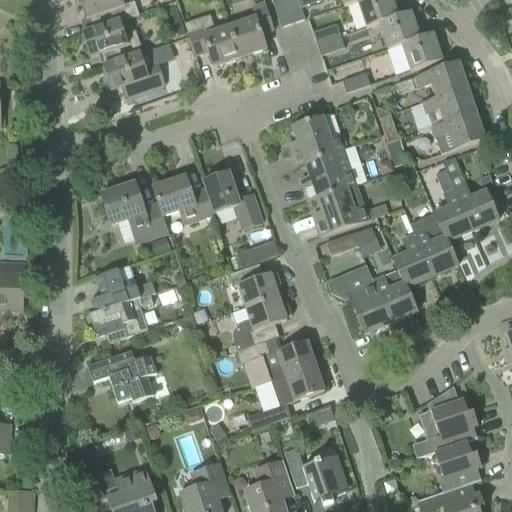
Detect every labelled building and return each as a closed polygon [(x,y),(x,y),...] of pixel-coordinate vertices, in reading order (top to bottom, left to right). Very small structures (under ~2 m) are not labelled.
[(121,23),(121,25),(139,19),(135,6),(125,9),(121,0),(78,0),(86,22),(88,22),(92,33),(108,28),(121,23)] [(285,0),(284,1),(293,27),(305,23),(301,11),(330,1),(330,0),(341,0),(344,9),(357,5),(356,5),(371,0),(285,0)] [(371,0),(356,5),(357,5),(365,32),(379,27),(378,26),(397,21),(397,20),(390,0),(371,0)] [(281,31),(293,27),(284,1),(272,5),(281,31)] [(255,21),(229,29),(240,62),(266,53),(261,38),(274,33),(264,5),(251,9),(255,21)] [(511,11),(500,15),(503,26),(511,22),(511,11)] [(413,16),(413,14),(397,20),(397,21),(378,26),(379,27),(388,54),(402,49),(401,49),(420,43),(419,41),(411,17),(413,16)] [(213,71),(240,62),(229,29),(215,34),(210,18),(185,27),(188,36),(187,36),(195,60),(208,56),(213,71)] [(103,70),(143,56),(136,35),(126,38),(121,25),(121,23),(108,28),(92,33),(82,37),(90,61),(99,58),(103,70)] [(186,37),(181,23),(174,26),(178,40),(186,37)] [(316,48),(340,40),(336,28),(312,36),(316,48)] [(402,49),(411,75),(442,64),(433,38),(436,37),(435,36),(419,41),(420,43),(401,49),(402,49)] [(340,40),(316,48),(320,60),(344,52),(340,40)] [(124,102),(166,89),(157,66),(146,71),(141,57),(143,57),(143,56),(103,70),(102,70),(111,94),(120,91),(124,102)] [(432,87),(437,102),(437,103),(467,93),(458,67),(395,88),(398,99),(432,87)] [(346,97),(370,89),(366,76),(342,85),(346,97)] [(445,128),(475,118),(467,93),(437,103),(437,102),(423,107),(426,117),(428,117),(433,132),(445,128)] [(454,153),(484,143),(475,118),(445,128),(433,132),(431,132),(435,143),(436,142),(441,157),(454,153)] [(296,170),(305,167),(334,157),(342,154),(338,141),(330,144),(322,121),(293,131),(298,146),(289,149),(296,170)] [(383,133),(387,145),(399,141),(394,129),(383,133)] [(391,159),(403,155),(400,143),(387,147),(391,159)] [(355,189),(350,176),(342,179),(334,157),(305,167),(310,181),(301,184),(308,205),(317,202),(346,192),(355,189)] [(377,167),(381,179),(394,175),(390,164),(390,162),(387,163),(377,167)] [(396,177),(398,190),(406,188),(411,181),(410,174),(396,177)] [(433,218),(443,242),(444,241),(446,246),(447,246),(472,235),(454,193),(445,174),(435,178),(443,198),(449,211),(433,218)] [(243,234),(262,228),(253,199),(238,204),(229,176),(203,185),(206,193),(215,217),(234,211),(243,234)] [(488,200),(495,197),(497,196),(489,179),(479,183),(485,195),(470,202),(465,189),(454,193),(472,235),(498,224),(488,200)] [(212,219),(203,194),(191,198),(185,181),(153,192),(158,208),(162,220),(179,214),(184,229),(212,219)] [(162,220),(158,208),(143,213),(134,187),(101,198),(111,229),(129,223),(137,247),(168,236),(162,220)] [(320,240),(366,224),(362,211),(353,213),(346,192),(317,202),(322,216),(313,219),(320,240)] [(371,212),(375,221),(388,217),(385,207),(371,212)] [(413,239),(431,281),(457,270),(447,246),(446,246),(444,241),(443,242),(433,218),(409,228),(414,239),(413,239)] [(371,231),(353,237),(353,238),(352,238),(357,250),(375,242),(371,231)] [(357,250),(352,238),(353,238),(353,237),(325,247),(331,260),(357,250)] [(431,281),(413,239),(402,244),(408,257),(393,264),(398,275),(403,288),(404,287),(406,292),(431,281)] [(166,241),(150,247),(155,260),(170,254),(166,241)] [(263,248),(251,252),(256,267),(268,263),(263,248)] [(0,314),(21,315),(23,268),(3,267),(0,266),(0,314)] [(236,289),(244,313),(279,301),(275,290),(281,288),(277,278),(265,282),(259,267),(228,278),(232,291),(236,289)] [(102,300),(101,301),(91,305),(95,317),(137,303),(143,301),(150,298),(154,297),(151,287),(136,292),(133,283),(134,282),(130,270),(95,282),(102,300)] [(403,288),(398,275),(372,286),(390,327),(417,316),(406,292),(404,287),(403,288)] [(185,286),(182,277),(173,280),(177,289),(185,286)] [(390,327),(372,286),(346,296),(364,338),(390,327)] [(177,290),(179,298),(186,296),(183,288),(177,290)] [(143,301),(137,303),(140,311),(153,307),(150,298),(143,301)] [(274,328),(287,324),(286,321),(291,319),(288,309),(282,311),(279,301),(244,313),(248,323),(242,325),(237,329),(236,330),(235,332),(234,334),(233,336),(233,338),(233,340),(233,342),(233,344),(237,355),(252,350),(275,342),(278,341),(274,328)] [(89,319),(96,341),(104,339),(107,348),(128,341),(124,328),(135,325),(131,314),(140,311),(137,303),(95,317),(89,319)] [(511,361),(511,334),(504,337),(509,352),(503,354),(507,363),(511,361)] [(242,368),(263,361),(272,385),(316,370),(307,345),(279,354),(275,342),(252,350),(237,355),(236,355),(241,368),(242,368)] [(130,355),(87,370),(93,387),(109,382),(117,406),(132,402),(133,407),(154,400),(147,379),(156,376),(150,360),(134,366),(130,355)] [(324,395),(316,370),(272,385),(271,385),(279,410),(257,417),(262,430),(290,421),(286,408),(324,395)] [(435,456),(438,455),(439,456),(467,446),(477,443),(473,431),(478,430),(474,419),(469,421),(463,404),(453,407),(448,394),(428,407),(430,415),(418,419),(418,420),(420,420),(432,457),(435,456)] [(217,395),(207,398),(209,406),(219,403),(217,395)] [(198,411),(183,417),(186,428),(202,423),(198,411)] [(322,414),(326,427),(334,424),(333,420),(330,412),(322,414)] [(0,456),(9,457),(11,430),(0,428),(0,456)] [(156,428),(146,432),(150,443),(160,440),(156,428)] [(217,428),(209,434),(217,445),(225,439),(217,428)] [(138,430),(123,436),(127,447),(142,441),(138,430)] [(438,485),(442,497),(442,498),(471,487),(471,488),(480,485),(477,473),(481,471),(478,460),(473,462),(467,446),(439,456),(438,455),(435,456),(444,483),(438,485)] [(284,457),(296,492),(307,488),(314,506),(321,504),(322,509),(333,505),(331,500),(344,496),(333,461),(303,471),(297,453),(284,457)] [(244,495),(250,511),(284,511),(282,503),(294,499),(283,466),(254,475),(259,491),(244,495)] [(179,497),(184,511),(220,511),(217,504),(230,500),(218,468),(190,477),(195,492),(179,497)] [(146,473),(114,483),(119,498),(107,502),(110,511),(153,511),(152,507),(157,505),(146,473)] [(479,511),(478,509),(483,508),(479,497),(475,498),(471,488),(471,487),(442,498),(442,497),(416,506),(417,511),(479,511)] [(32,511),(33,495),(7,494),(6,511),(32,511)]
